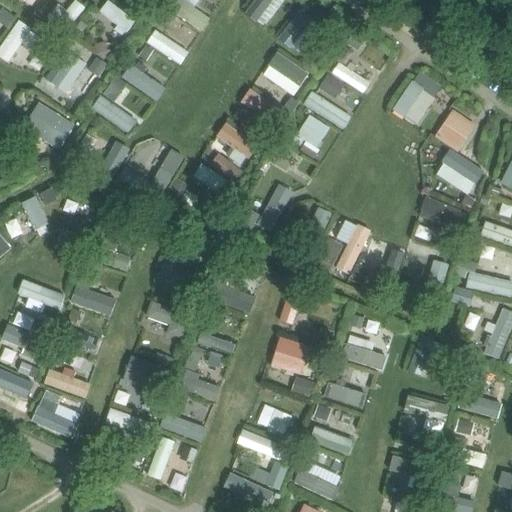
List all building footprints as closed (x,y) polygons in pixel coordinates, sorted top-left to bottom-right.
[(60,0),(59,0),(52,12),(64,19),(71,7),(60,0)] [(108,38),(121,21),(93,0),(92,0),(80,16),(108,38)] [(234,0),(228,7),(245,23),(265,0),(234,0)] [(282,0),(261,29),(287,48),(309,17),(285,0),(282,0)] [(23,31),(0,20),(0,65),(4,67),(23,31)] [(50,21),(41,32),(61,48),(69,37),(50,21)] [(169,63),(175,44),(138,31),(132,50),(169,63)] [(355,35),(348,45),(358,52),(364,42),(355,35)] [(47,52),(29,81),(44,90),(61,61),(47,52)] [(273,98),(291,78),(264,52),(245,72),(273,98)] [(20,54),(11,67),(22,74),(31,61),(20,54)] [(96,59),(90,69),(100,76),(106,65),(96,59)] [(347,95),(355,73),(321,60),(313,82),(347,95)] [(120,61),(108,78),(144,102),(155,85),(120,61)] [(376,111),(397,126),(418,96),(397,82),(376,111)] [(223,104),(245,123),(261,105),(239,85),(223,104)] [(292,99),(285,109),(292,114),(299,104),(292,99)] [(11,123),(48,146),(62,124),(25,101),(11,123)] [(114,134),(123,114),(100,104),(91,124),(114,134)] [(435,138),(456,153),(474,126),(453,112),(435,138)] [(280,135),(300,150),(315,132),(295,116),(280,135)] [(217,118),(202,133),(221,151),(236,137),(217,118)] [(138,176),(152,185),(170,156),(156,147),(138,176)] [(418,174),(448,189),(456,172),(427,157),(418,174)] [(176,179),(201,190),(209,173),(183,161),(176,179)] [(51,188),(39,194),(45,206),(57,200),(51,188)] [(15,214),(22,230),(35,225),(23,194),(0,203),(0,213),(3,219),(15,214)] [(484,196),(481,205),(485,206),(488,207),(491,198),(488,197),(484,196)] [(468,197),(463,206),(470,210),(475,201),(468,197)] [(446,224),(448,206),(405,200),(403,218),(446,224)] [(244,207),(236,221),(252,230),(260,215),(244,207)] [(488,228),(491,217),(471,212),(469,223),(488,228)] [(283,236),(278,246),(288,251),(292,240),(283,236)] [(326,237),(316,259),(333,267),(343,246),(326,237)] [(212,288),(240,291),(242,267),(214,265),(212,288)] [(492,296),(493,280),(459,278),(458,294),(492,296)] [(9,281),(0,305),(0,307),(30,319),(40,292),(9,281)] [(399,289),(397,299),(407,302),(410,292),(399,289)] [(275,325),(286,295),(273,290),(262,321),(275,325)] [(96,309),(99,298),(84,294),(82,306),(96,309)] [(136,302),(129,328),(166,338),(173,311),(136,302)] [(354,315),(351,326),(361,329),(365,319),(354,315)] [(0,361),(3,355),(19,362),(30,338),(0,325),(0,361)] [(327,344),(330,333),(315,328),(312,340),(327,344)] [(401,335),(392,376),(405,379),(414,338),(401,335)] [(272,368),(302,377),(311,349),(281,339),(272,368)] [(453,349),(448,361),(458,365),(462,353),(453,349)] [(135,392),(146,361),(119,350),(107,382),(135,392)] [(23,362),(18,372),(29,376),(33,367),(23,362)] [(470,365),(466,378),(481,382),(484,370),(470,365)] [(315,374),(312,402),(345,406),(348,377),(315,374)] [(499,407),(511,411),(511,391),(505,389),(499,407)] [(48,394),(44,403),(52,407),(56,397),(48,394)] [(380,440),(396,444),(406,400),(390,397),(380,440)] [(90,422),(119,432),(126,411),(97,402),(90,422)] [(145,432),(183,445),(192,419),(154,406),(145,432)] [(319,406),(315,417),(328,422),(332,410),(319,406)] [(459,421),(456,432),(472,436),(474,425),(459,421)] [(301,426),(295,442),(330,458),(337,442),(301,426)] [(225,428),(220,451),(268,462),(274,440),(225,428)] [(182,458),(192,462),(196,451),(186,447),(182,458)] [(370,456),(367,511),(395,511),(396,491),(404,491),(405,458),(370,456)] [(452,465),(448,480),(460,483),(464,469),(452,465)] [(213,467),(209,493),(242,498),(246,472),(213,467)] [(293,467),(285,493),(309,501),(318,475),(293,467)] [(474,511),(506,511),(511,482),(511,478),(482,473),(474,511)] [(271,475),(266,485),(270,487),(278,490),(279,491),(284,480),(271,475)]
